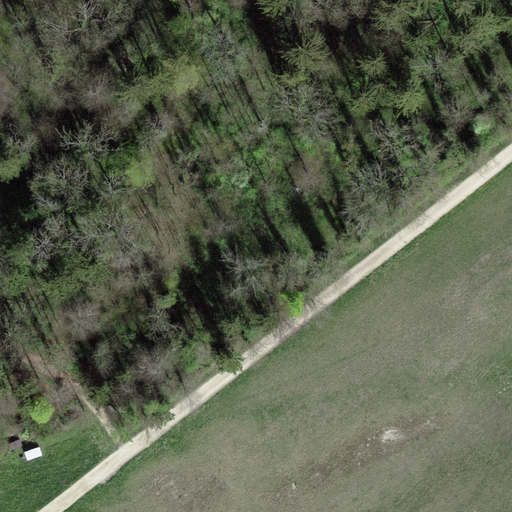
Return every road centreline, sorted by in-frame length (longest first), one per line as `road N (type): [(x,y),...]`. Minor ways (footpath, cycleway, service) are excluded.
road 1 (track): [(511,151),(49,511)]
road 2 (track): [(125,451),(62,375),(0,336)]
